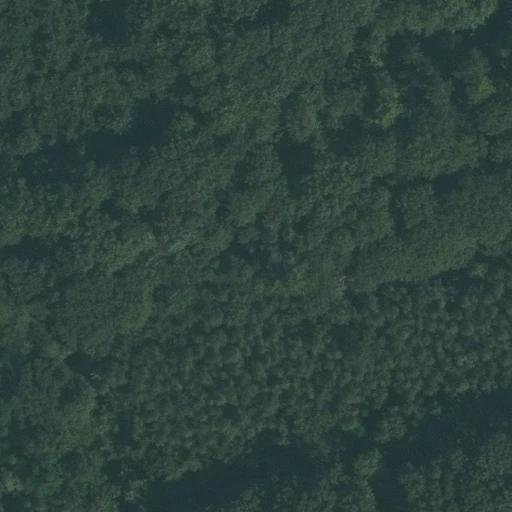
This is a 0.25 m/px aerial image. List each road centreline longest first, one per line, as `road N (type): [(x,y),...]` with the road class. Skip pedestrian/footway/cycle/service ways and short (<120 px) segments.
road 1 (track): [(511,27),(0,188)]
road 2 (track): [(0,360),(89,511)]
